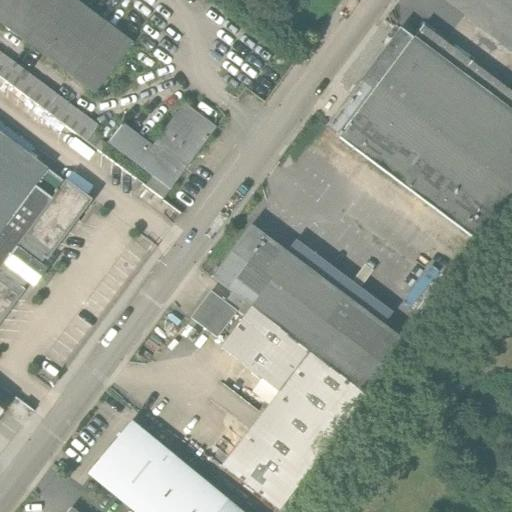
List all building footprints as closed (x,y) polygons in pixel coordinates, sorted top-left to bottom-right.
[(71,0),(0,0),(0,25),(94,96),(132,46),(71,0)] [(511,93),(423,27),(413,40),(440,60),(511,113),(511,93)] [(399,32),(326,130),(484,248),(511,211),(511,113),(440,60),(413,40),(413,41),(400,31),(399,32)] [(125,124),(109,146),(169,190),(216,126),(187,105),(156,147),(125,124)] [(88,202),(0,136),(0,320),(33,276),(88,202)] [(250,228),(211,279),(252,309),(368,396),(369,397),(408,345),(383,326),(286,255),(250,228)] [(296,243),(286,255),(383,326),(392,315),(296,243)] [(211,293),(190,320),(218,341),(238,314),(211,293)] [(252,309),(221,349),(280,394),(239,445),(222,468),(278,511),(279,511),(368,396),(252,309)] [(135,511),(237,511),(132,425),(91,475),(135,511)]
